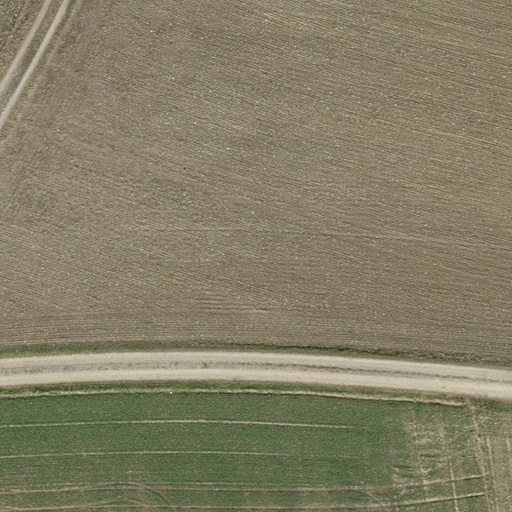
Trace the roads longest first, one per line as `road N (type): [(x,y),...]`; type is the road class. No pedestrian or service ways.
road 1 (track): [(511,393),(254,373),(0,378)]
road 2 (track): [(0,115),(54,0)]
